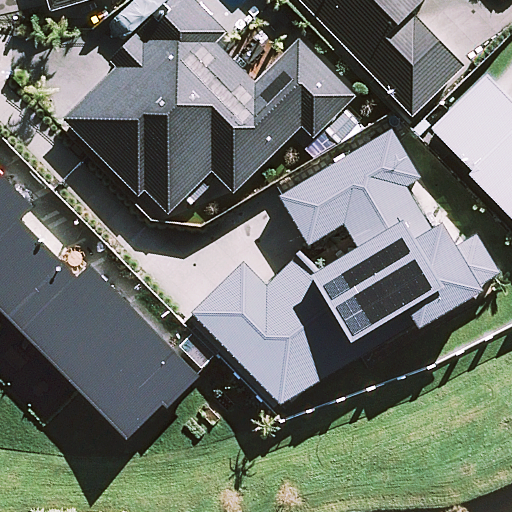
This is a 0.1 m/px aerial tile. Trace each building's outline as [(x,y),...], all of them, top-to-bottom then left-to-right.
[(47,0),(51,10),(86,0),(47,0)] [(231,24),(206,0),(169,0),(113,55),(118,61),(66,113),(141,190),(147,183),(171,207),(216,163),(238,186),(305,120),(316,131),(358,90),(302,32),(257,76),(219,36),(231,24)] [(300,0),(411,114),(466,68),(412,16),(427,0),(300,0)] [(511,78),(495,61),(436,117),(511,198),(511,78)] [(245,261),(192,313),(281,406),(367,347),(363,338),(409,311),(421,329),(484,292),(478,286),(501,273),(477,235),(457,245),(443,223),(434,229),(409,186),(422,179),(392,131),(278,198),(308,246),(345,225),(357,248),(321,271),(300,252),(267,285),(245,261)] [(207,360),(90,242),(32,185),(42,174),(10,142),(7,146),(0,152),(0,291),(129,420),(138,429),(207,360)]
